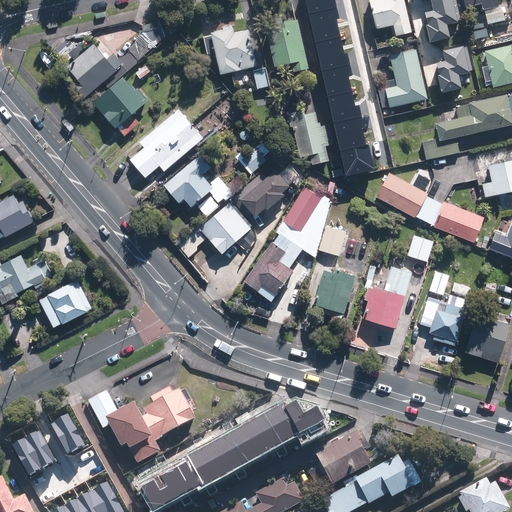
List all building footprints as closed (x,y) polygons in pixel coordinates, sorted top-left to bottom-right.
[(413,32),(405,0),(367,0),(370,10),(372,9),(376,29),(394,25),(396,36),(413,32)] [(461,22),(455,0),(419,0),(424,19),(442,15),(444,26),(461,22)] [(499,5),(498,0),(464,0),(466,7),(483,3),(487,23),(505,19),(502,4),(499,5)] [(327,76),(350,70),(348,62),(360,59),(349,13),(348,13),(347,9),(313,17),(327,76)] [(298,19),(272,25),(273,31),(267,33),(275,67),(292,63),(294,71),(309,67),(298,19)] [(159,20),(142,25),(149,45),(157,43),(155,38),(165,36),(159,20)] [(235,32),(233,26),(211,32),(211,33),(202,35),(206,52),(215,50),(220,74),(256,65),(248,29),(235,32)] [(95,43),(68,66),(79,79),(73,84),(85,98),(118,70),(117,68),(121,66),(125,71),(136,61),(130,53),(121,60),(114,53),(108,58),(95,43)] [(511,44),(485,51),(493,87),(511,82),(511,44)] [(427,98),(416,49),(390,55),(397,85),(385,88),(389,107),(427,98)] [(146,64),(136,71),(140,77),(150,70),(146,64)] [(264,66),(252,69),(257,88),(269,85),(264,66)] [(135,89),(124,76),(94,102),(117,128),(118,127),(125,135),(140,122),(132,114),(149,99),(138,87),(135,89)] [(372,98),(368,83),(358,85),(361,101),(350,103),(356,128),(358,127),(358,131),(374,127),(373,123),(380,122),(374,97),(372,98)] [(511,94),(508,96),(507,94),(456,106),(458,118),(436,123),(439,137),(421,140),(425,159),(458,151),(455,137),(511,124),(511,94)] [(349,104),(329,109),(335,133),(354,129),(349,104)] [(164,171),(204,137),(178,107),(139,140),(144,146),(130,158),(145,176),(159,164),(164,171)] [(292,124),(299,156),(309,154),(311,163),(328,159),(325,144),(333,142),(328,122),(318,125),(315,111),(305,114),(304,108),(287,112),(290,125),(292,124)] [(66,117),(62,120),(70,130),(74,127),(66,117)] [(267,135),(246,154),(242,149),(236,155),(251,173),(267,159),(263,156),(276,145),(267,135)] [(200,154),(164,184),(179,202),(184,198),(192,207),(214,188),(203,175),(211,167),(200,154)] [(511,158),(489,164),(493,181),(483,183),(486,197),(511,191),(511,158)] [(342,168),(332,170),(334,177),(344,175),(342,168)] [(262,170),(231,197),(245,214),(251,209),(256,215),(267,206),(269,208),(286,194),(284,191),(291,185),(277,169),(268,177),(262,170)] [(416,215),(427,194),(428,192),(389,171),(376,196),(415,216),(416,215)] [(212,195),(217,202),(222,198),(223,199),(231,193),(218,176),(210,182),(217,191),(212,195)] [(427,194),(416,215),(435,224),(443,202),(427,194)] [(198,206),(205,215),(218,204),(210,195),(198,206)] [(0,238),(33,221),(23,200),(18,203),(14,196),(0,203),(0,238)] [(252,227),(230,200),(200,226),(223,252),(252,227)] [(435,224),(435,225),(476,241),(485,216),(444,200),(443,202),(435,224)] [(491,248),(511,256),(511,224),(508,235),(497,231),(491,248)] [(328,225),(321,249),(340,255),(348,230),(328,225)] [(313,248),(319,231),(309,228),(303,244),(302,244),(300,250),(295,248),(291,261),(294,262),(292,268),(280,260),(286,250),(285,249),(292,239),(281,232),(274,241),(273,240),(245,279),(259,289),(262,284),(277,294),(293,272),(306,282),(316,249),(313,248)] [(406,254),(427,260),(433,239),(413,233),(406,254)] [(4,272),(0,274),(0,298),(3,304),(18,297),(17,293),(34,285),(36,289),(47,283),(45,279),(51,276),(44,262),(28,270),(21,256),(1,266),(4,272)] [(371,265),(365,287),(368,288),(365,299),(369,300),(366,313),(364,318),(372,320),(398,327),(413,272),(393,267),(388,283),(387,286),(387,289),(373,286),(373,288),(371,287),(377,266),(371,265)] [(350,273),(336,269),(335,272),(326,270),(325,270),(315,304),(345,313),(357,275),(356,275),(350,273)] [(429,290),(443,295),(450,275),(436,270),(429,290)] [(64,322),(65,323),(94,308),(79,279),(50,294),(51,296),(42,300),(56,326),(64,322)] [(497,285),(487,282),(481,299),(491,303),(497,285)] [(465,317),(467,311),(469,308),(471,300),(451,294),(446,311),(438,309),(441,299),(429,296),(420,323),(432,327),(430,333),(435,334),(434,339),(456,346),(457,341),(459,341),(466,317),(465,317)] [(467,352),(500,362),(511,326),(511,312),(509,323),(479,313),(467,352)] [(87,399),(103,427),(109,423),(122,447),(127,444),(137,462),(161,450),(155,439),(196,417),(180,387),(173,391),(169,385),(150,395),(153,401),(143,406),(147,412),(144,414),(136,400),(118,410),(106,388),(87,399)] [(138,488),(151,511),(158,511),(224,475),(296,435),(302,445),(330,429),(317,406),(305,413),(298,400),(287,406),(284,401),(188,455),(190,458),(138,488)] [(85,444),(68,414),(51,423),(68,454),(85,444)] [(207,420),(197,424),(200,429),(209,425),(207,420)] [(335,483),(375,462),(367,448),(370,447),(360,429),(318,452),(324,462),(311,470),(320,488),(333,481),(335,483)] [(56,459),(39,431),(26,438),(43,467),(56,459)] [(29,474),(43,467),(26,438),(13,445),(29,474)] [(405,461),(401,453),(358,477),(359,478),(323,498),(331,511),(349,511),(371,500),(371,502),(392,491),(395,495),(424,479),(412,458),(405,461)] [(16,500),(3,475),(0,476),(0,511),(35,511),(27,494),(16,500)] [(248,510),(243,499),(219,511),(281,511),(306,498),(296,480),(289,484),(284,476),(258,491),(263,502),(248,510)] [(491,484),(487,477),(478,482),(461,491),(462,495),(459,497),(467,511),(470,509),(471,509),(472,511),(503,511),(511,508),(500,488),(497,481),(492,483),(491,484)] [(91,491),(102,511),(121,511),(124,511),(107,481),(96,488),(91,491)] [(90,490),(79,497),(87,511),(102,511),(91,491),(90,490)] [(65,504),(69,511),(87,511),(79,497),(65,504)]
